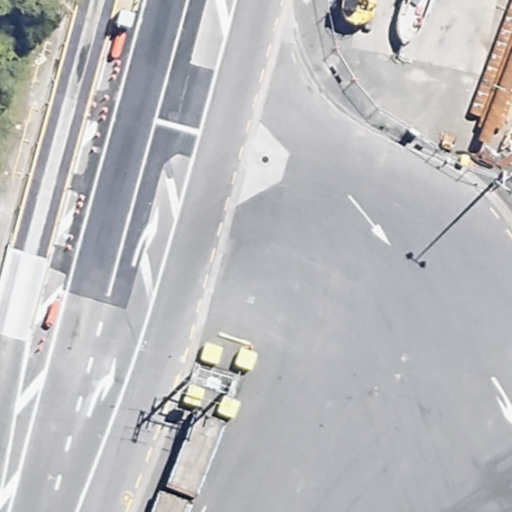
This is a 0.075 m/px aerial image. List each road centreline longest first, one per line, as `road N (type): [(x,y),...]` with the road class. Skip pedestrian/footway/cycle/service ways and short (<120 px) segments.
road 1 (unclassified): [(245,0),(142,381),(74,511)]
road 2 (unclassified): [(0,313),(88,0)]
